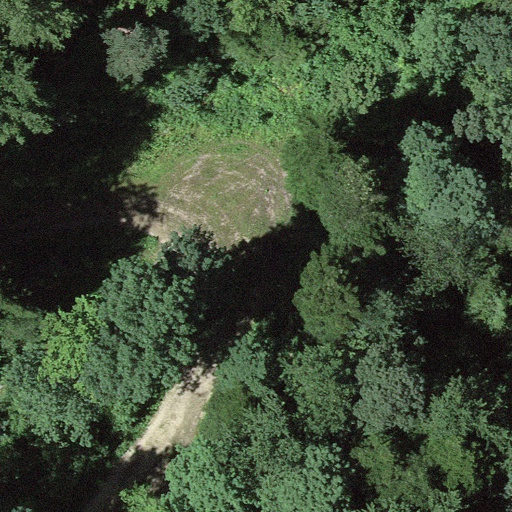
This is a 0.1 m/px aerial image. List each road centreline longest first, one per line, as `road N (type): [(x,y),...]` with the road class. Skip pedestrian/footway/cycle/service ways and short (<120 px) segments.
road 1 (track): [(148,511),(195,388),(249,282),(252,241),(231,206)]
road 2 (track): [(231,206),(166,190),(0,237)]
road 3 (track): [(99,511),(195,388)]
